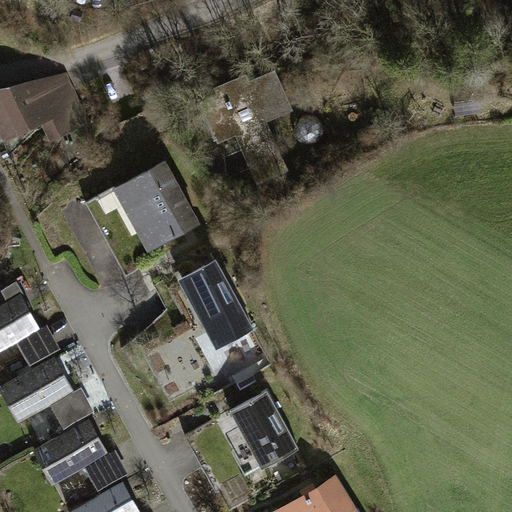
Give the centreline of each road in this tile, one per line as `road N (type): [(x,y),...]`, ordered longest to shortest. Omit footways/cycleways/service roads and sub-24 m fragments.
road 1 (residential): [(185,511),(48,268)]
road 2 (residential): [(0,73),(95,56),(228,0)]
